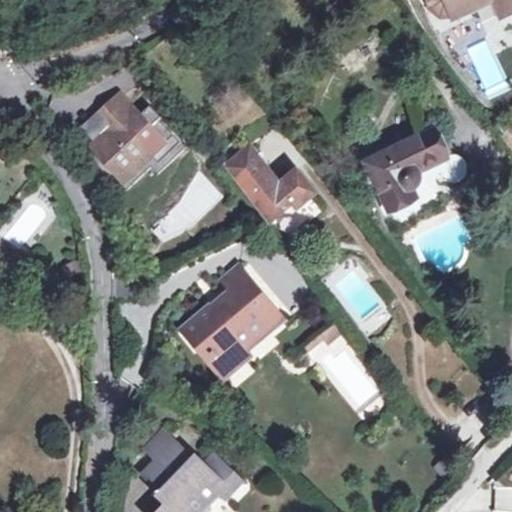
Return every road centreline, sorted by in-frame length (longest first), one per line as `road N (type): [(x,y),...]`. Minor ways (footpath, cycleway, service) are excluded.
road 1 (residential): [(14,78),(92,221),(101,266),(95,511)]
road 2 (track): [(68,511),(77,429),(69,371),(42,324),(0,289)]
road 3 (unclassified): [(14,78),(70,60),(164,0)]
